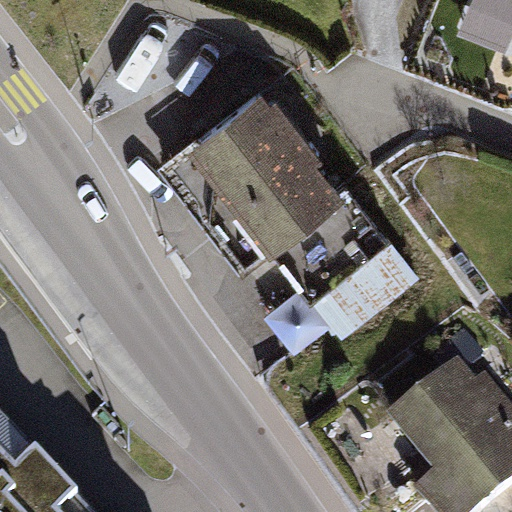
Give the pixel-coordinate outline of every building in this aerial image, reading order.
[(511,0),(471,0),(459,34),(511,52),(511,0)] [(266,83),(191,140),(217,176),(208,223),(241,266),(269,244),(310,297),(386,239),(266,83)] [(208,223),(217,176),(191,140),(162,161),(208,223)] [(511,406),(474,361),(384,436),(447,511),(484,511),(511,487),(511,406)] [(0,440),(0,511),(82,511),(9,432),(0,440)]
